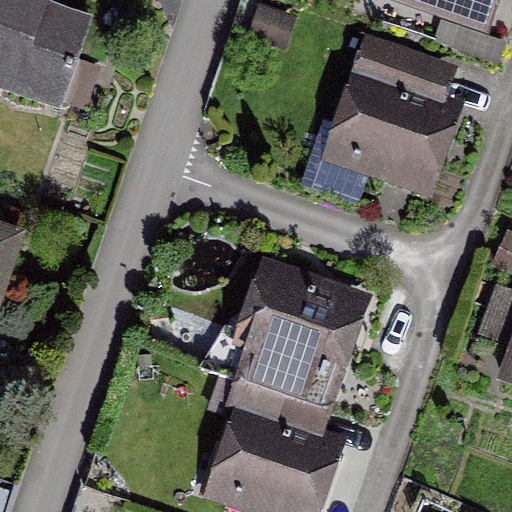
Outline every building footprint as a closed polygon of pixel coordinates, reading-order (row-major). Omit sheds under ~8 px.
[(45,0),(0,0),(0,90),(57,110),(66,85),(86,92),(93,71),(73,65),(86,26),(42,11),(45,0)] [(484,0),(410,0),(476,23),(484,0)] [(419,187),(445,114),(422,106),(433,74),(361,49),(350,81),(362,85),(336,158),(419,187)] [(0,281),(14,241),(0,236),(0,281)] [(491,266),(511,275),(511,243),(503,239),(491,266)] [(218,495),(267,511),(305,511),(316,483),(327,451),(304,443),(315,412),(338,346),(351,308),(268,278),(243,352),(254,356),(243,387),(232,418),(244,422),(218,495)] [(478,336),(503,346),(511,320),(511,298),(494,292),(478,336)] [(511,350),(500,384),(511,388),(511,350)]
